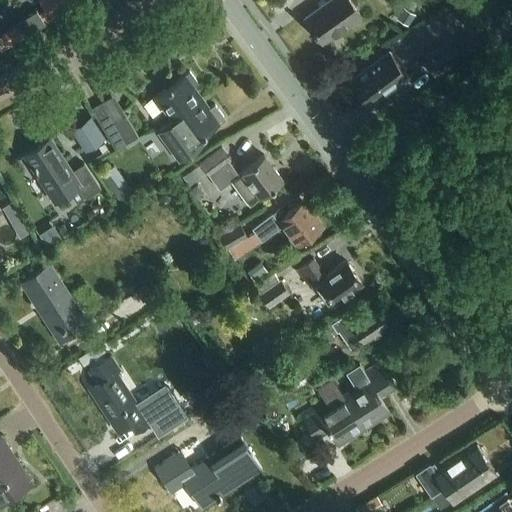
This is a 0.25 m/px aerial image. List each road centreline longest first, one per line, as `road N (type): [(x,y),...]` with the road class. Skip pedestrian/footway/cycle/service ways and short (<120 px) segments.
road 1 (unclassified): [(510,386),(224,0)]
road 2 (residential): [(308,511),(510,386)]
road 3 (residential): [(107,511),(0,349)]
road 4 (residential): [(0,93),(158,0)]
